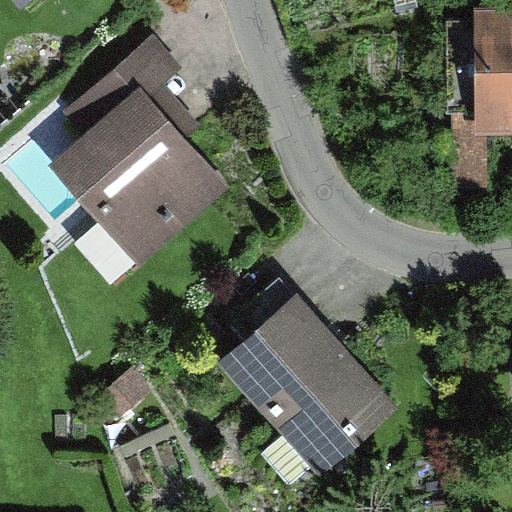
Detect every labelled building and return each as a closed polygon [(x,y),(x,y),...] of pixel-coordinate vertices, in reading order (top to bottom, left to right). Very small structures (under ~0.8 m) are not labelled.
[(511,7),(448,8),(449,114),(453,114),(476,114),(476,134),(485,134),(511,133),(511,7)] [(142,267),(233,188),(189,137),(202,126),(166,84),(184,68),(156,36),(65,114),(84,136),(52,164),(142,267)] [(476,134),(476,114),(453,114),(454,187),(485,187),(485,134),(476,134)] [(485,187),(454,187),(455,210),(486,210),(485,187)] [(244,340),(219,363),(323,477),(403,404),(298,290),(294,294),(281,280),(230,326),(244,340)] [(135,367),(101,396),(121,419),(155,391),(135,367)]
